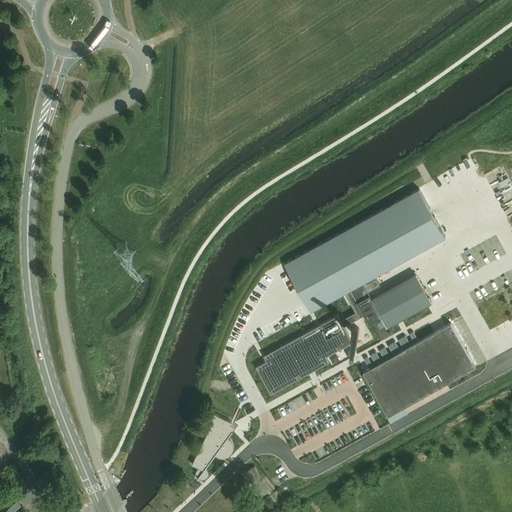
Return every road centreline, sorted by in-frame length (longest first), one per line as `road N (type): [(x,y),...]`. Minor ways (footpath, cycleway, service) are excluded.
road 1 (unclassified): [(119,511),(70,362),(56,244),(75,125),(135,92),(137,53)]
road 2 (primary): [(102,511),(37,333),(29,194)]
road 3 (primary): [(50,45),(29,194)]
road 4 (primary): [(29,194),(75,52)]
